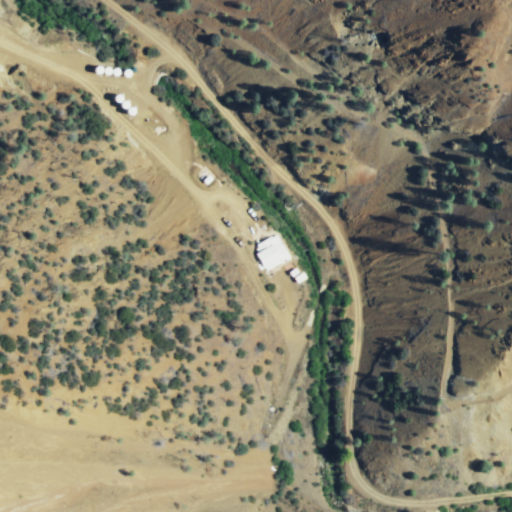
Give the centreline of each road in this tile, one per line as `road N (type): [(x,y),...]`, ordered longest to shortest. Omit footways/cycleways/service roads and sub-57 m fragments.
road 1 (residential): [(511,495),(404,503),(367,496),(350,480),(344,437),(358,307),(333,230),(163,48),(101,0)]
road 2 (residential): [(0,49),(205,182),(227,254)]
